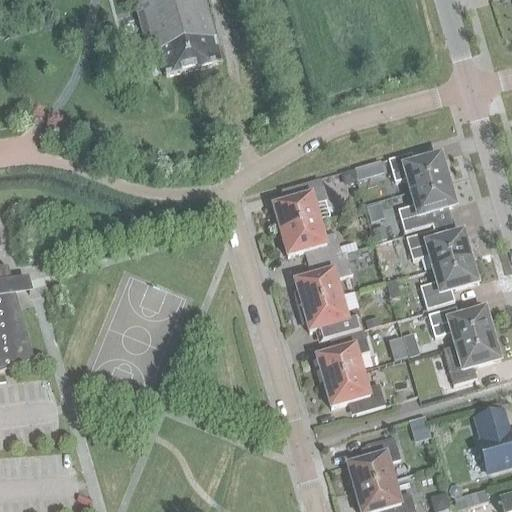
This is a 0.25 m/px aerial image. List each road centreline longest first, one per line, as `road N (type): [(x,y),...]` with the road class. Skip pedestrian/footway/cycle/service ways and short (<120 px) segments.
road 1 (residential): [(317,511),(228,189),(324,133),(472,92)]
road 2 (residential): [(511,229),(472,92)]
